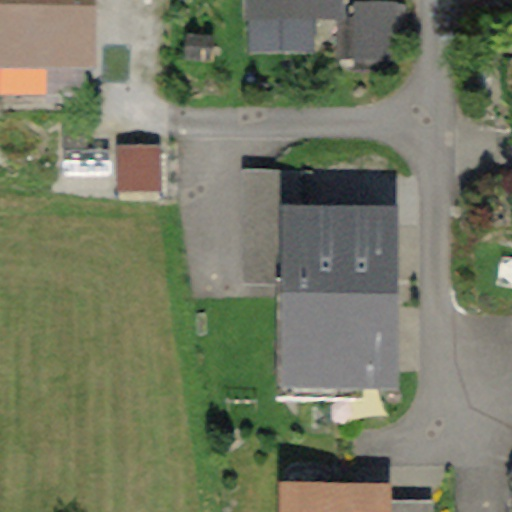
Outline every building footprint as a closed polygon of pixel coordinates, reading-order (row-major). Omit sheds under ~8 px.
[(0,0),(0,56),(80,57),(80,0),(0,0)] [(253,0),(253,13),(333,13),(333,0),(253,0)] [(357,8),(356,59),(393,59),(393,8),(357,8)] [(121,144),(125,189),(169,185),(166,141),(121,144)] [(296,227),(296,377),(382,377),(382,227),(296,227)] [(374,511),(374,503),(294,503),(293,511),(374,511)]
